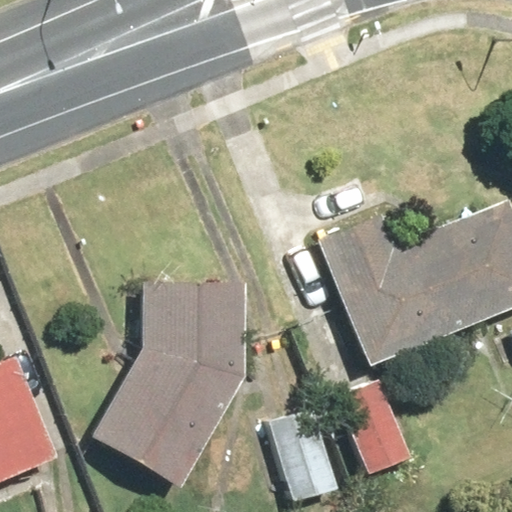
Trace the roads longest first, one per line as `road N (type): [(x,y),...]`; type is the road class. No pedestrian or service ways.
road 1 (tertiary): [(285,0),(174,41),(0,81)]
road 2 (tertiary): [(0,79),(143,0)]
